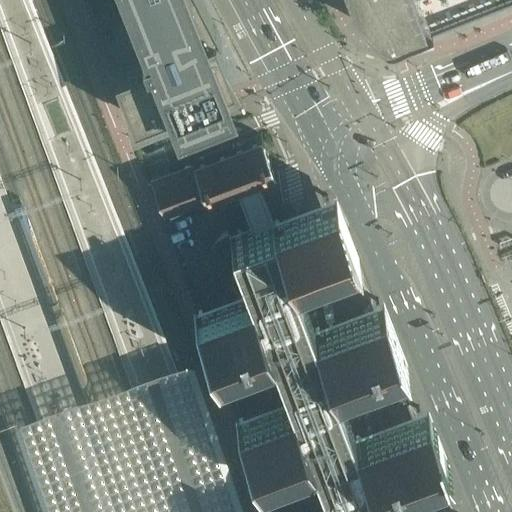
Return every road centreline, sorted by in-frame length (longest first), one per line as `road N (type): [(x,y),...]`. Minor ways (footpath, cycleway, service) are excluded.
road 1 (primary): [(333,169),(493,511)]
road 2 (primary): [(511,422),(385,147)]
road 3 (primary): [(243,0),(315,138)]
road 4 (primary): [(367,117),(298,0)]
